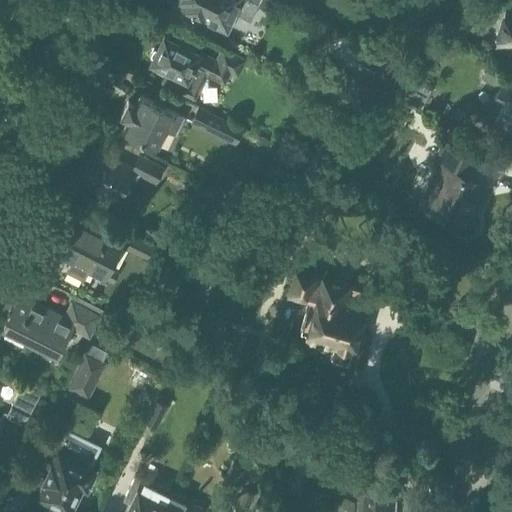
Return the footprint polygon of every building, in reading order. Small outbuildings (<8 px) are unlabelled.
[(178,0),(177,2),(205,16),(203,20),(227,32),(237,13),(251,20),(259,4),(260,0),(178,0)] [(496,46),(511,50),(511,8),(501,5),(495,26),(501,27),(496,46)] [(454,36),(472,45),(478,34),(460,24),(454,36)] [(151,60),(170,69),(164,81),(193,95),(205,71),(223,80),(229,68),(236,72),(243,57),(223,48),(217,60),(164,34),(151,60)] [(502,80),(487,109),(488,112),(511,124),(511,75),(506,72),(502,80)] [(356,108),(368,84),(345,73),(333,96),(356,108)] [(403,95),(423,105),(432,87),(411,77),(403,95)] [(121,115),(129,119),(124,128),(158,145),(167,127),(176,132),(184,116),(141,95),(137,104),(128,100),(121,115)] [(191,121),(236,142),(244,125),(198,104),(191,121)] [(432,161),(437,164),(418,201),(462,223),(474,198),(478,200),(486,185),(469,176),(476,163),(440,145),(432,161)] [(132,166),(94,146),(77,181),(118,202),(131,176),(137,179),(140,174),(156,182),(165,165),(140,152),(132,166)] [(316,186),(297,223),(310,230),(329,192),(316,186)] [(273,215),(266,230),(288,241),(295,226),(273,215)] [(59,217),(44,247),(72,261),(67,270),(85,279),(89,270),(106,279),(124,243),(88,225),(85,230),(59,217)] [(126,249),(157,264),(164,249),(133,234),(126,249)] [(287,292),(309,299),(309,302),(359,327),(364,308),(356,306),(361,287),(321,275),(320,281),(316,280),(319,271),(295,264),(287,292)] [(65,315),(21,293),(4,327),(59,354),(72,328),(90,337),(101,317),(72,302),(65,315)] [(333,345),(330,354),(333,359),(345,362),(351,359),(353,351),(352,350),(359,327),(309,302),(300,331),(306,333),(305,336),(333,345)] [(107,351),(88,341),(65,386),(89,398),(107,362),(103,360),(107,351)] [(25,424),(42,391),(23,382),(7,415),(25,424)] [(154,397),(143,419),(158,427),(169,405),(154,397)] [(56,450),(58,451),(52,463),(45,476),(42,475),(34,491),(70,509),(82,484),(87,486),(95,469),(90,467),(102,444),(67,427),(56,450)] [(240,484),(248,467),(233,460),(225,476),(240,484)] [(346,499),(345,511),(383,511),(384,510),(396,510),(398,488),(376,487),(377,465),(368,465),(367,487),(357,486),(356,499),(346,499)] [(301,496),(304,490),(300,475),(294,471),(285,474),(281,480),(285,495),(292,498),(301,496)] [(123,498),(132,503),(127,511),(163,511),(172,494),(143,480),(144,478),(136,474),(123,498)] [(242,485),(232,506),(244,511),(246,511),(256,492),(242,485)] [(195,511),(198,507),(172,494),(163,511),(195,511)]
